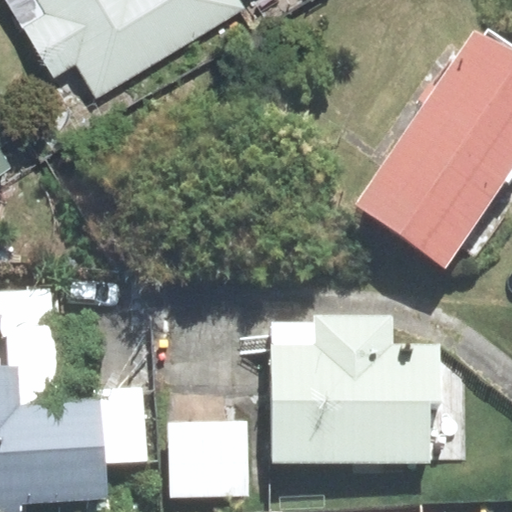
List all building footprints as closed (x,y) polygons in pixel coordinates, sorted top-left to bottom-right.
[(92,103),(245,9),(239,0),(0,0),(0,1),(50,83),(72,70),(92,103)] [(511,63),(473,36),(344,223),(437,287),(511,178),(511,63)] [(0,173),(36,151),(0,93),(0,173)] [(47,297),(0,300),(0,511),(66,511),(104,509),(96,404),(56,407),(47,297)] [(260,329),(262,474),(425,472),(424,418),(438,417),(437,352),(388,352),(388,327),(260,329)] [(245,426),(162,429),(165,508),(248,505),(245,426)]
